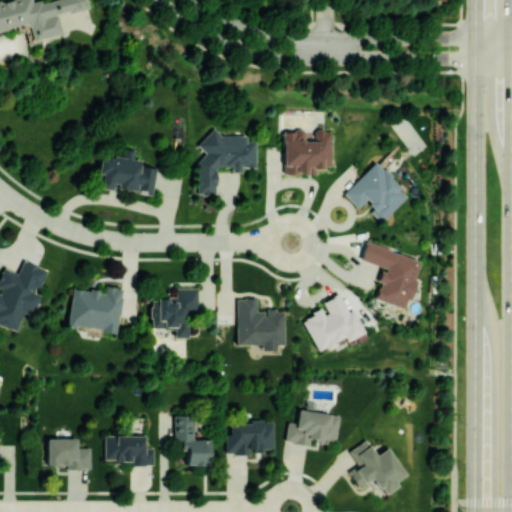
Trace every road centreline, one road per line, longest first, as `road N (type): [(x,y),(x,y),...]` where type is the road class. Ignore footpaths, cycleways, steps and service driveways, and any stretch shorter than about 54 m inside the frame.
road 1 (secondary): [(493,37),(475,58),(474,511)]
road 2 (residential): [(160,0),(215,36),(264,53),(475,58),(511,48)]
road 3 (secondary): [(510,511),(511,153)]
road 4 (residential): [(493,37),(291,36),(240,24),(193,0)]
road 5 (residential): [(5,192),(54,222),(112,239),(292,242)]
road 6 (residential): [(0,509),(293,509)]
road 7 (secondary): [(511,153),(511,48),(493,37)]
